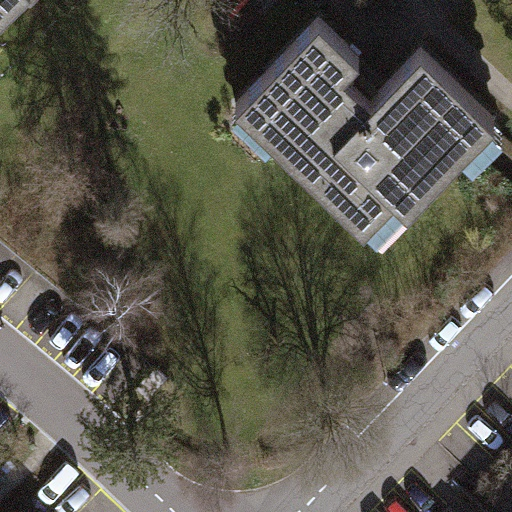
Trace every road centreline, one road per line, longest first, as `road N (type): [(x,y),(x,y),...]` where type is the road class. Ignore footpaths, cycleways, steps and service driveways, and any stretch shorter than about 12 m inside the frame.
road 1 (residential): [(511,298),(302,511)]
road 2 (residential): [(170,511),(0,361)]
